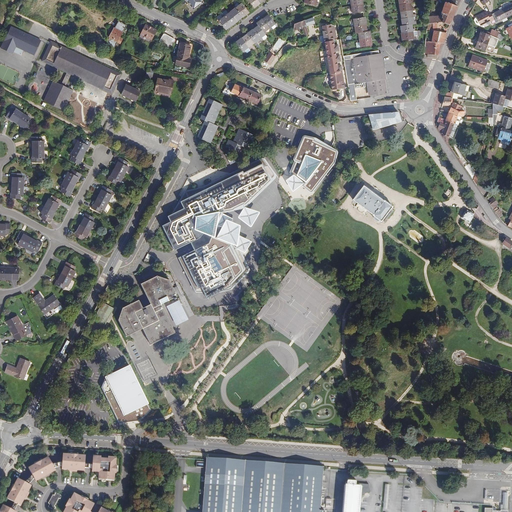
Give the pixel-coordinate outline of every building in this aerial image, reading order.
[(201,0),(186,0),(194,9),(203,2),(201,0)] [(452,19),(460,0),(451,0),(451,1),(450,3),(449,3),(449,0),(446,0),(445,2),(442,13),(441,14),(443,15),(443,16),(444,19),(442,23),(450,25),(452,19)] [(236,2),(234,5),(235,5),(243,16),(249,12),(240,1),(238,3),(236,2)] [(412,8),(411,3),(400,5),(401,12),(412,10),(414,10),(414,7),(412,8)] [(351,6),(349,6),(350,8),(352,8),(353,13),(364,11),(363,4),(351,6)] [(511,4),(502,9),(506,17),(511,14),(511,4)] [(237,21),(243,16),(235,5),(233,7),(234,9),(230,12),(237,21)] [(502,9),(500,10),(491,15),(495,23),(502,20),(506,17),(502,9)] [(229,10),(223,14),(232,25),(237,21),(230,12),(229,10)] [(412,10),(401,12),(402,19),(413,17),(415,17),(415,15),(413,15),(412,10)] [(492,25),(496,23),(495,23),(491,15),(490,12),(487,13),(487,12),(476,17),(480,26),(490,21),(492,25)] [(232,25),(223,14),(221,16),(223,18),(219,21),(226,29),(232,25)] [(269,14),(263,19),(269,28),(271,30),(273,28),(271,26),(275,23),(269,14)] [(355,26),(366,24),(365,17),(352,19),(352,21),(354,21),(355,26)] [(413,17),(402,19),(403,25),(412,24),(416,23),(416,21),(414,21),(413,17)] [(257,23),(258,26),(265,34),(267,33),(266,31),(269,28),(263,19),(257,23)] [(294,30),(307,26),(306,26),(305,20),(294,24),(293,29),(294,30)] [(114,49),(118,42),(120,43),(122,39),(120,37),(126,26),(118,21),(114,28),(109,37),(110,37),(106,44),(114,49)] [(443,43),(447,33),(441,32),(441,22),(433,23),(433,29),(434,29),(433,40),(428,40),(428,41),(426,41),(425,54),(428,54),(437,55),(439,55),(440,43),(443,43)] [(322,26),(325,40),(337,38),(336,26),(330,24),(322,26)] [(355,28),(356,33),(367,31),(366,24),(355,26),(353,26),(353,28),(355,28)] [(412,24),(403,25),(401,26),(402,33),(413,31),(414,31),(414,29),(413,29),(412,24)] [(146,25),(141,34),(152,39),(157,30),(146,25)] [(258,26),(253,30),(259,38),(261,40),(262,39),(261,37),(265,34),(258,26)] [(41,40),(11,27),(1,48),(13,54),(14,52),(16,46),(24,50),(34,55),(41,40)] [(253,30),(247,34),(253,42),(255,45),(257,43),(255,41),(259,38),(253,30)] [(359,40),(371,38),(370,31),(367,31),(356,33),(356,35),(359,35),(359,40)] [(414,36),(413,31),(402,33),(403,40),(416,38),(415,36),(414,36)] [(496,31),(494,36),(501,40),(502,37),(501,36),(501,35),(499,34),(499,33),(496,31)] [(490,35),(481,32),(476,47),(485,50),(485,49),(487,49),(488,45),(487,44),(490,35)] [(175,40),(163,33),(159,41),(170,48),(175,40)] [(152,39),(141,34),(139,37),(150,43),(152,39)] [(247,34),(242,38),(248,46),(250,49),(251,48),(250,45),(253,42),(247,34)] [(248,46),(242,38),(236,42),(244,53),(246,52),(244,49),(248,46)] [(329,66),(330,73),(342,71),(337,38),(325,40),(326,54),(327,54),(328,64),(329,66)] [(372,45),(371,38),(359,40),(358,40),(358,43),(360,42),(361,47),(372,45)] [(42,61),(67,72),(71,74),(112,93),(121,74),(74,52),(75,51),(73,50),(72,51),(51,42),(42,61)] [(190,46),(180,43),(175,64),(188,67),(190,59),(187,58),(187,56),(188,56),(190,46)] [(16,46),(14,52),(22,56),(24,50),(16,46)] [(87,49),(114,62),(115,60),(88,47),(87,49)] [(346,76),(350,101),(352,101),(352,98),(356,97),(355,89),(365,87),(365,82),(367,81),(368,81),(370,94),(386,91),(384,79),(379,53),(379,50),(343,56),(346,76)] [(108,53),(107,55),(117,59),(119,54),(112,51),(111,54),(108,53)] [(262,61),(268,66),(275,57),(269,53),(262,61)] [(483,71),(487,61),(473,56),(469,66),(483,71)] [(147,68),(145,77),(152,78),(154,70),(147,68)] [(342,71),(330,73),(332,90),(345,88),(343,79),(342,71)] [(71,74),(67,72),(61,84),(65,86),(71,74)] [(157,78),(154,90),(171,94),(174,82),(157,78)] [(368,81),(367,81),(369,95),(388,93),(385,79),(384,79),(386,91),(370,94),(368,81)] [(499,90),(501,84),(489,80),(487,86),(499,90)] [(65,86),(61,84),(53,81),(44,102),(64,111),(73,90),(65,86)] [(454,93),(458,94),(463,96),(465,90),(468,90),(469,86),(454,82),(451,93),(454,93)] [(261,95),(235,83),(231,91),(257,104),(261,95)] [(140,91),(126,84),(121,94),(135,101),(140,91)] [(501,107),(502,106),(504,99),(504,97),(503,97),(495,94),(494,97),(492,104),(494,105),(501,107)] [(452,99),(452,98),(445,97),(443,97),(441,102),(443,103),(442,106),(450,105),(451,99),(452,99)] [(275,98),(268,117),(275,119),(276,116),(283,118),(281,123),(290,126),(295,112),(301,114),(304,106),(281,98),(280,100),(275,98)] [(225,105),(213,100),(204,119),(209,121),(200,137),(211,143),(220,127),(215,124),(225,105)] [(448,114),(455,115),(464,116),(466,112),(463,111),(464,110),(463,110),(463,106),(463,102),(457,101),(456,103),(453,102),(449,113),(448,114)] [(17,123),(23,114),(16,109),(14,111),(11,109),(6,117),(9,120),(10,119),(17,123)] [(398,112),(369,115),(373,130),(401,121),(398,112)] [(30,118),(23,114),(17,123),(23,128),(27,131),(32,122),(29,120),(30,118)] [(446,120),(453,123),(453,121),(455,122),(456,119),(454,118),(455,115),(448,114),(446,120)] [(499,126),(496,135),(502,137),(500,144),(509,146),(511,135),(511,130),(510,130),(511,121),(511,118),(505,116),(502,127),(499,126)] [(438,129),(446,142),(453,123),(446,120),(444,124),(440,123),(438,129)] [(253,134),(240,128),(233,141),(229,139),(226,146),(230,148),(229,150),(230,153),(234,152),(235,151),(239,152),(242,146),(246,148),(253,134)] [(32,149),(44,149),(44,141),(41,141),(41,137),(32,137),(32,141),(32,149)] [(292,163),(288,173),(303,183),(300,188),(309,194),(333,164),(336,152),(313,138),(301,137),(291,159),(292,163)] [(74,148),(84,153),(88,146),(88,147),(91,143),(82,138),(80,142),(78,141),(74,148)] [(80,161),(84,153),(74,148),(70,156),(72,157),(71,160),(79,165),(81,161),(80,161)] [(44,158),(44,149),(32,149),(32,158),(32,162),(42,162),(42,158),(44,158)] [(114,169),(124,174),(128,167),(126,166),(128,162),(119,158),(117,161),(118,162),(114,169)] [(230,287),(228,285),(242,270),(228,245),(211,237),(216,213),(239,210),(251,202),(270,180),(260,164),(240,175),(239,172),(178,202),(181,209),(165,217),(167,222),(159,226),(164,235),(171,251),(187,243),(191,252),(179,258),(195,293),(200,292),(204,300),(230,287)] [(120,182),(124,174),(114,169),(110,176),(109,176),(107,179),(116,184),(118,181),(120,182)] [(64,179),(74,185),(78,178),(79,178),(81,175),(72,170),(70,173),(68,172),(64,179)] [(12,186),(23,186),(24,178),(21,178),(22,174),(12,173),(12,177),(12,186)] [(302,184),(291,176),(284,181),(290,192),(302,184)] [(71,192),(74,185),(64,179),(60,187),(63,188),(61,192),(69,196),(72,192),(71,192)] [(384,201),(363,185),(353,199),(373,214),(373,215),(374,216),(375,219),(377,220),(380,220),(381,221),(393,207),(391,206),(391,204),(389,201),(388,201),(385,201),(384,200),(384,201)] [(23,195),(23,186),(12,186),(11,194),(10,198),(20,198),(20,195),(23,195)] [(98,197),(108,202),(112,195),(109,194),(111,191),(103,186),(101,190),(102,190),(98,197)] [(45,206),(55,211),(59,204),(61,201),(53,196),(51,200),(49,199),(45,206)] [(104,210),(108,202),(98,197),(94,204),(93,204),(91,207),(100,212),(102,209),(104,210)] [(492,202),(489,204),(496,213),(499,218),(502,216),(500,214),(501,213),(498,209),(498,210),(496,207),(497,206),(496,205),(498,204),(494,198),(490,200),(492,202)] [(51,218),(55,211),(45,206),(41,213),(43,214),(41,218),(50,223),(52,219),(51,218)] [(256,213),(241,208),(236,218),(248,228),(256,213)] [(473,216),(474,214),(468,210),(466,212),(465,212),(462,218),(469,223),(474,217),(473,216)] [(80,225),(90,230),(94,223),(92,221),(94,218),(85,213),(83,217),(84,218),(80,225)] [(219,214),(214,227),(227,228),(231,219),(219,214)] [(237,226),(223,221),(213,238),(234,247),(237,226)] [(5,224),(0,224),(0,235),(5,236),(5,233),(9,234),(10,224),(5,224)] [(86,237),(90,230),(80,225),(76,232),(74,235),(83,240),(84,236),(86,237)] [(25,248),(31,238),(23,234),(24,234),(20,232),(15,240),(19,242),(18,244),(25,248)] [(249,242),(236,236),(234,249),(243,253),(249,242)] [(38,242),(31,238),(25,248),(33,252),(34,250),(37,252),(42,243),(38,241),(38,242)] [(511,241),(507,238),(503,243),(510,248),(511,247),(511,248),(511,241)] [(62,273),(72,279),(75,272),(73,270),(75,267),(66,262),(64,266),(65,267),(62,273)] [(293,303),(297,297),(288,292),(301,272),(290,265),(273,290),(293,303)] [(19,268),(0,267),(0,278),(19,279),(19,268)] [(68,287),(72,279),(62,273),(58,281),(57,280),(55,284),(64,289),(65,285),(68,287)] [(177,296),(169,280),(157,275),(141,284),(151,304),(143,308),(139,300),(123,308),(121,313),(119,320),(126,336),(143,328),(151,344),(175,332),(161,304),(177,296)] [(45,301),(40,293),(34,298),(45,314),(61,303),(55,294),(45,301)] [(267,298),(258,311),(293,334),(303,319),(299,316),(300,314),(273,296),(270,300),(267,298)] [(297,299),(294,305),(302,309),(305,303),(297,299)] [(88,331),(99,337),(115,308),(103,302),(88,331)] [(263,418),(328,316),(321,312),(309,330),(305,328),(300,335),(302,337),(290,356),(286,353),(282,360),(284,361),(269,385),(265,382),(260,390),(262,392),(251,410),(263,418)] [(8,321),(18,340),(28,335),(18,316),(8,321)] [(20,358),(16,369),(7,365),(5,372),(23,379),(30,362),(20,358)] [(118,423),(140,419),(145,415),(149,409),(146,403),(127,361),(102,374),(104,378),(100,387),(118,423)] [(65,394),(61,400),(67,403),(70,397),(65,394)] [(63,454),(63,462),(62,466),(62,469),(85,471),(85,468),(85,464),(86,456),(63,454)] [(94,456),(93,465),(93,468),(93,471),(100,472),(99,479),(115,480),(116,458),(108,457),(108,459),(101,459),(101,457),(94,456)] [(55,468),(53,464),(49,457),(29,468),(33,475),(35,479),(36,481),(56,470),(55,468)] [(315,466),(207,458),(205,489),(203,489),(203,487),(198,486),(200,469),(202,469),(202,467),(200,467),(200,461),(191,460),(188,496),(184,495),(183,511),(194,511),(195,496),(198,496),(198,489),(200,489),(200,491),(205,491),(204,504),(199,504),(198,511),(358,511),(360,496),(360,494),(365,492),(366,494),(368,493),(367,491),(370,490),(369,488),(369,484),(356,483),(356,481),(348,481),(347,485),(346,485),(343,511),(325,511),(326,509),(329,509),(331,479),(328,479),(328,469),(328,467),(324,467),(315,466)] [(35,479),(33,475),(26,482),(29,484),(35,479)] [(29,484),(26,482),(19,478),(8,499),(15,502),(18,504),(21,506),(32,486),(29,484)] [(49,506),(55,510),(56,507),(55,506),(59,498),(61,499),(62,496),(56,492),(55,495),(53,494),(49,503),(50,504),(49,506)] [(90,511),(91,511),(95,504),(75,493),(64,511),(90,511)]
